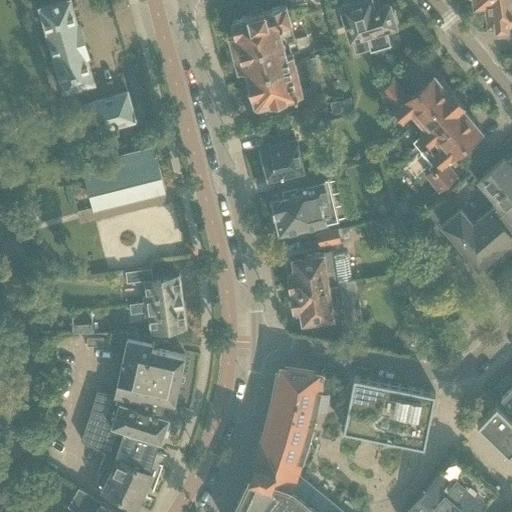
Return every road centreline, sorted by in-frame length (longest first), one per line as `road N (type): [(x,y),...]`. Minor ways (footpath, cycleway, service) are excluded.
road 1 (tertiary): [(183,0),(241,250),(254,344)]
road 2 (residential): [(447,377),(254,344)]
road 3 (tertiary): [(254,344),(239,429),(207,511)]
road 4 (residential): [(430,0),(511,102)]
